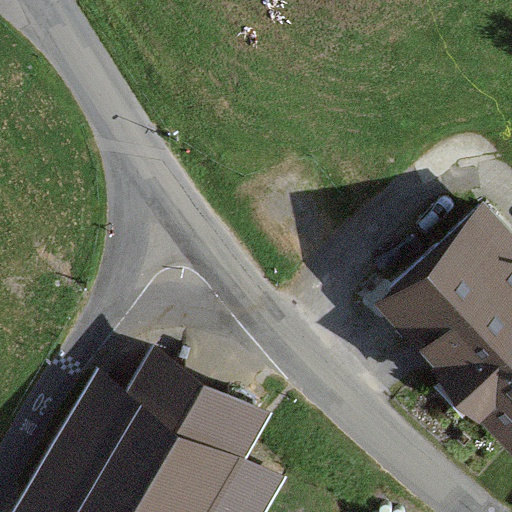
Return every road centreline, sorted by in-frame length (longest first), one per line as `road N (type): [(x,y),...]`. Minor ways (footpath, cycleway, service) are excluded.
road 1 (unclassified): [(468,511),(411,469),(289,349),(187,231)]
road 2 (residential): [(187,231),(105,321),(32,419),(0,487)]
road 3 (unclassified): [(187,231),(44,0)]
